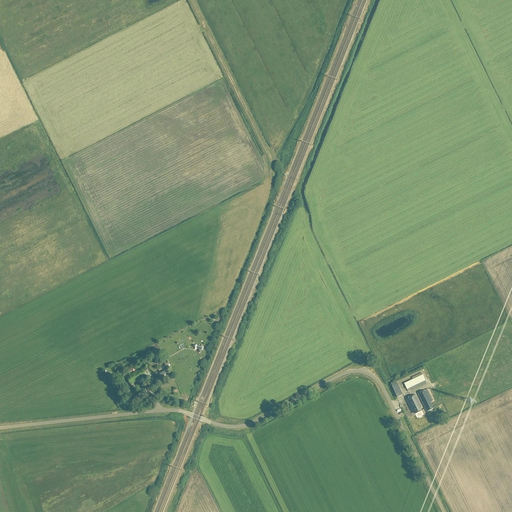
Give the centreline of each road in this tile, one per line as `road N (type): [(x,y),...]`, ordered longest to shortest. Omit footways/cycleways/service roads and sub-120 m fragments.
road 1 (unclassified): [(443,511),(381,386),(361,371),(234,427),(163,410),(0,428)]
road 2 (track): [(269,159),(191,0)]
